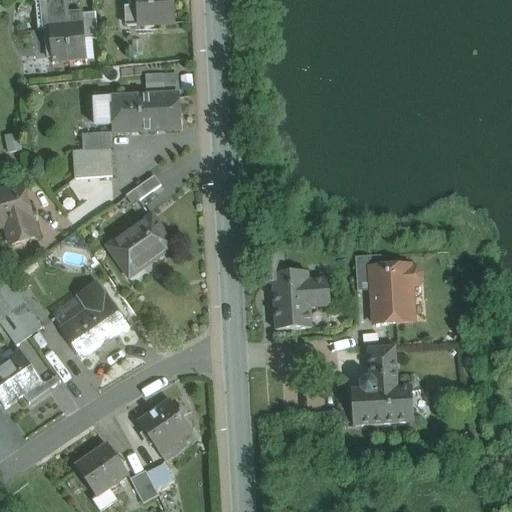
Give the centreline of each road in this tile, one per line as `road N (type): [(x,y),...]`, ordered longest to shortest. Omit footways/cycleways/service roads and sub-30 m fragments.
road 1 (secondary): [(233,350),(216,0)]
road 2 (unclassified): [(233,350),(178,365),(0,474)]
road 3 (secondary): [(240,511),(233,350)]
